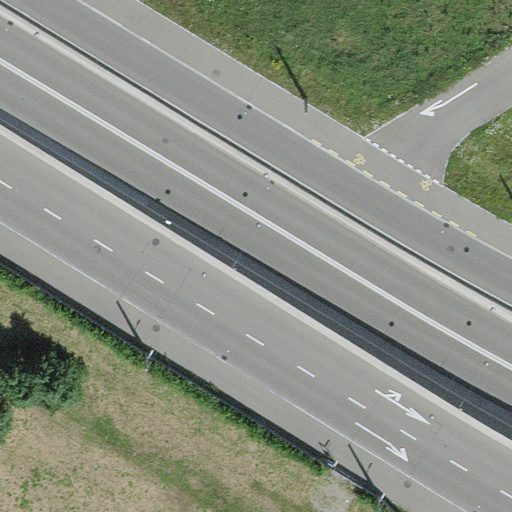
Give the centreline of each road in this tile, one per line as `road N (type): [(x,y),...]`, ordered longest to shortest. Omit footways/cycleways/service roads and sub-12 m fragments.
road 1 (primary): [(0,179),(511,496)]
road 2 (primary): [(511,367),(0,62)]
road 3 (primary): [(511,283),(37,0)]
road 4 (track): [(511,77),(336,183)]
